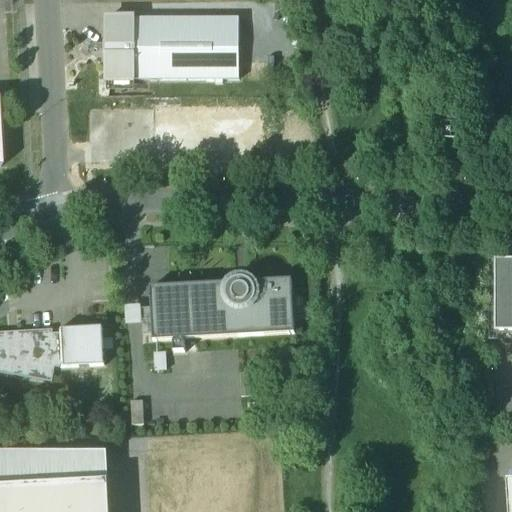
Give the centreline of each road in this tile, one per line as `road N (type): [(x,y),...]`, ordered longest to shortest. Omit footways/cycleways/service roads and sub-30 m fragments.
road 1 (unclassified): [(511,201),(130,200),(56,208)]
road 2 (unclassified): [(56,208),(47,0)]
